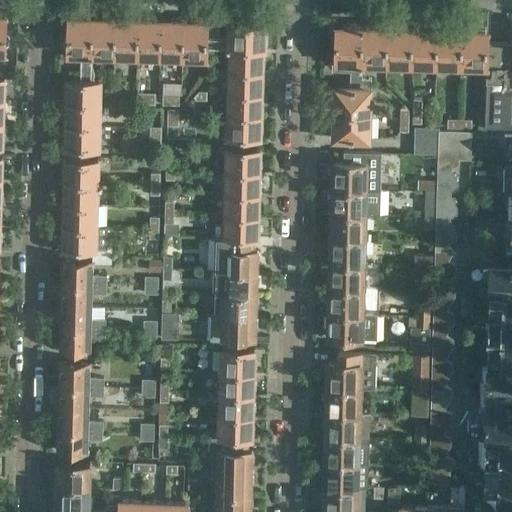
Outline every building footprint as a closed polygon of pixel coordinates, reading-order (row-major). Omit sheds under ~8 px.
[(0,52),(3,53),(3,56),(5,56),(5,46),(6,45),(7,45),(8,44),(8,43),(9,42),(9,41),(9,40),(9,39),(8,38),(7,37),(6,36),(6,34),(5,34),(6,17),(0,17),(0,16),(0,52)] [(92,55),(93,19),(89,19),(86,16),(80,16),(77,19),(69,19),(69,35),(68,35),(68,37),(66,38),(65,39),(65,40),(65,41),(65,42),(64,42),(65,44),(65,45),(66,46),(67,47),(68,48),(68,58),(70,58),(70,55),(81,55),(81,74),(94,74),(94,70),(91,67),(92,55)] [(114,56),(115,20),(112,20),(109,17),(103,17),(100,20),(93,19),(92,55),(114,56)] [(137,57),(138,21),(135,20),(132,18),(126,18),(123,20),(115,20),(114,56),(137,57)] [(160,58),(161,21),(158,21),(155,18),(149,18),(146,21),(138,21),(137,57),(160,58)] [(183,59),(184,22),(181,22),(178,19),(172,19),(169,21),(161,21),(160,58),(183,59)] [(192,22),(184,22),(183,59),(207,59),(207,53),(207,48),(207,37),(207,22),(204,22),(201,20),(195,19),(192,22)] [(229,37),(207,37),(207,48),(216,49),(230,49),(263,50),(263,49),(264,50),(264,46),(267,43),(267,34),(265,31),(265,25),(248,25),(248,24),(247,24),(246,24),(246,23),(244,21),(242,21),(241,21),(240,21),(239,21),(238,22),(237,23),(236,24),(236,25),(226,24),(226,26),(229,26),(229,37)] [(362,64),(363,29),(363,28),(361,28),(361,29),(358,29),(358,28),(357,27),(356,26),(355,25),(353,24),(350,23),(349,23),(348,24),(345,25),(344,25),(343,26),(342,27),(341,28),(337,28),(337,42),(334,44),(334,55),(336,58),(336,64),(351,64),(350,87),(361,87),(362,78),(362,64)] [(387,64),(388,29),(386,29),(386,27),(371,27),(371,29),(363,29),(362,64),(387,64)] [(412,65),(413,30),(410,30),(411,28),(396,28),(396,30),(388,29),(387,64),(412,65)] [(437,65),(438,31),(435,31),(435,29),(421,28),(421,30),(413,30),(412,65),(437,65)] [(461,66),(462,31),(460,31),(460,29),(446,29),(446,31),(438,31),(437,65),(461,66)] [(487,67),(487,41),(488,32),(485,32),(485,30),(471,29),(471,32),(462,31),(461,66),(486,67),(487,67)] [(511,42),(487,41),(487,67),(486,67),(485,82),(487,82),(485,125),(511,126),(511,86),(511,84),(511,42)] [(262,58),(263,50),(230,49),(229,70),(262,71),(262,68),(264,66),(264,60),(262,58)] [(262,79),(262,71),(229,70),(229,92),(261,93),(261,90),(263,88),(264,82),(262,79)] [(370,78),(362,78),(361,87),(370,87),(370,78)] [(93,81),(81,80),(68,80),(68,83),(65,85),(65,91),(67,94),(67,102),(98,103),(98,82),(93,81)] [(361,87),(350,87),(336,87),(336,89),(333,89),(333,104),(335,104),(335,112),(369,113),(370,87),(361,87)] [(207,100),(206,91),(198,91),(193,97),(196,100),(207,100)] [(261,101),(261,93),(229,92),(228,114),(261,115),(261,112),(263,109),(263,104),(261,101)] [(146,104),(146,93),(137,93),(138,104),(146,104)] [(155,104),(155,93),(146,93),(146,104),(155,104)] [(170,105),(171,94),(162,93),(161,104),(170,105)] [(170,105),(179,105),(179,94),(171,94),(170,105)] [(413,99),(412,111),(421,111),(421,98),(413,99)] [(130,107),(130,99),(119,99),(119,107),(130,107)] [(98,125),(98,103),(67,102),(67,105),(65,107),(65,113),(67,115),(66,124),(98,125)] [(400,102),(400,117),(408,118),(408,109),(400,102)] [(179,117),(179,109),(167,108),(167,117),(179,117)] [(412,123),(421,123),(421,111),(412,111),(412,123)] [(369,139),(369,115),(369,113),(335,112),(335,121),(333,121),(332,135),(334,135),(334,138),(369,139)] [(260,123),(261,115),(228,114),(228,136),(260,137),(260,134),(262,131),(262,125),(260,123)] [(178,126),(179,117),(167,117),(167,125),(178,126)] [(399,131),(408,131),(408,118),(400,117),(399,131)] [(459,127),(460,119),(447,118),(446,127),(459,127)] [(471,119),(460,119),(459,127),(471,127),(471,119)] [(97,148),(98,125),(66,124),(66,127),(64,129),(64,135),(66,137),(66,147),(97,148)] [(150,126),(150,134),(161,135),(161,126),(150,126)] [(414,127),(414,140),(438,141),(438,130),(438,127),(414,127)] [(458,159),(452,131),(438,130),(438,141),(437,154),(437,164),(449,164),(451,169),(458,165),(458,159)] [(471,159),(471,131),(452,131),(458,159),(471,159)] [(150,142),(161,143),(161,135),(150,134),(150,142)] [(437,154),(438,141),(414,140),(413,153),(426,153),(437,154)] [(227,148),(227,170),(259,171),(259,169),(261,166),(261,160),(259,158),(260,149),(227,148)] [(343,162),(333,162),(333,166),(331,166),(330,178),(333,178),(333,187),(365,188),(381,188),(382,152),(344,151),(343,162)] [(437,170),(437,164),(437,154),(426,153),(426,169),(437,170)] [(159,183),(160,172),(160,158),(151,157),(151,172),(150,183),(159,183)] [(174,169),(175,157),(166,157),(165,168),(174,169)] [(65,178),(65,181),(96,182),(97,182),(98,167),(98,159),(66,159),(65,168),(63,170),(63,176),(65,178)] [(458,182),(451,169),(449,164),(437,164),(437,170),(436,189),(449,189),(450,193),(457,189),(458,182)] [(165,168),(165,180),(174,180),(174,169),(165,168)] [(259,180),(259,171),(227,170),(226,192),(259,193),(259,191),(261,188),(261,182),(259,180)] [(96,204),(97,182),(96,182),(65,181),(65,190),(63,192),(63,198),(64,200),(64,203),(96,204)] [(159,194),(159,183),(150,183),(150,194),(159,194)] [(381,188),(365,188),(333,187),(333,191),(330,191),(330,203),(332,203),(332,212),(364,213),(380,213),(381,188)] [(456,206),(450,193),(449,189),(436,189),(435,213),(448,214),(450,218),(457,214),(456,206)] [(511,189),(504,190),(503,190),(503,195),(507,195),(506,214),(511,214),(511,189)] [(258,202),(259,193),(226,192),(225,215),(258,215),(258,212),(260,210),(260,204),(258,202)] [(165,201),(164,212),(174,212),(174,201),(165,201)] [(95,226),(96,204),(64,203),(64,212),(62,214),(62,220),(64,222),(64,225),(95,226)] [(425,203),(425,215),(433,215),(433,203),(425,203)] [(173,223),(174,212),(164,212),(164,223),(173,223)] [(364,238),(364,213),(332,212),(332,216),(329,216),(329,228),(332,228),(331,237),(364,238)] [(456,231),(450,218),(448,214),(435,213),(434,250),(453,250),(448,243),(456,239),(456,231)] [(511,214),(506,214),(506,234),(502,234),(502,248),(511,248),(511,214)] [(258,224),(258,215),(225,215),(224,236),(226,236),(226,237),(253,238),(257,238),(257,234),(259,232),(260,226),(258,224)] [(424,227),(433,227),(433,215),(425,215),(424,227)] [(150,216),(150,228),(158,228),(158,216),(150,216)] [(107,226),(95,226),(64,225),(64,234),(62,236),(61,242),(63,244),(63,247),(91,248),(91,255),(111,255),(112,247),(106,247),(107,226)] [(149,239),(158,239),(158,228),(150,228),(149,239)] [(214,236),(213,270),(256,271),(257,262),(259,260),(259,254),(257,252),(257,249),(253,249),(253,238),(226,237),(214,236)] [(363,263),(364,238),(331,237),(331,241),(329,241),(328,253),(331,253),(331,262),(363,263)] [(448,260),(453,250),(434,250),(433,289),(444,289),(447,284),(448,271),(455,264),(448,260)] [(432,266),(432,254),(414,254),(413,265),(432,266)] [(111,264),(111,255),(91,255),(91,261),(63,260),(62,282),(106,283),(107,274),(92,273),(93,263),(111,264)] [(173,256),(163,256),(163,269),(172,269),(173,256)] [(511,261),(509,261),(509,265),(497,264),(498,257),(489,257),(489,289),(511,289),(511,261)] [(363,288),(363,263),(331,262),(331,266),(328,266),(328,278),(330,278),(330,287),(363,288)] [(431,279),(432,266),(413,265),(412,278),(431,279)] [(172,280),(172,269),(163,269),(162,279),(172,280)] [(256,274),(256,271),(213,270),(212,292),(215,293),(256,294),(256,284),(258,282),(258,276),(256,274)] [(157,285),(158,277),(144,276),(144,284),(157,285)] [(106,293),(106,283),(62,282),(62,305),(92,305),(92,293),(106,293)] [(157,294),(157,285),(144,284),(143,293),(157,294)] [(454,289),(447,284),(444,289),(433,289),(433,314),(444,314),(447,310),(455,296),(454,289)] [(362,312),(363,288),(330,287),(330,291),(327,291),(327,303),(330,303),(329,312),(362,313),(362,312)] [(511,289),(489,289),(479,288),(479,294),(489,295),(488,314),(511,315),(511,289)] [(256,296),(256,294),(215,293),(215,315),(255,316),(256,306),(258,304),(258,298),(256,296)] [(171,302),(161,302),(161,312),(171,312),(171,302)] [(430,315),(430,304),(422,303),(422,314),(430,315)] [(91,317),(92,305),(62,305),(61,327),(105,328),(106,318),(91,317)] [(155,308),(144,308),(143,315),(155,316),(155,308)] [(454,313),(447,310),(444,314),(433,314),(432,338),(444,339),(446,335),(454,320),(454,313)] [(170,323),(171,312),(161,312),(161,322),(170,323)] [(376,313),(362,312),(362,313),(329,312),(329,316),(327,315),(326,328),(329,328),(329,337),(361,338),(376,338),(376,313)] [(511,315),(488,314),(478,313),(478,319),(488,319),(488,338),(488,340),(511,340),(511,315)] [(429,350),(430,315),(422,314),(421,327),(410,327),(409,350),(429,350)] [(255,316),(215,315),(212,315),(211,336),(253,337),(253,338),(255,338),(255,328),(257,326),(257,320),(255,318),(255,316)] [(157,330),(157,320),(144,319),(143,329),(157,330)] [(105,338),(105,328),(61,327),(60,349),(90,350),(91,337),(105,338)] [(156,337),(157,330),(143,329),(143,336),(156,337)] [(453,338),(446,335),(444,339),(432,338),(431,363),(443,363),(445,359),(453,346),(453,338)] [(511,340),(488,340),(488,338),(478,338),(478,345),(487,345),(487,365),(511,365),(511,340)] [(222,348),(221,370),(254,371),(254,369),(256,367),(256,361),(254,358),(254,349),(253,349),(222,348)] [(327,386),(360,387),(375,388),(376,352),(349,352),(349,362),(328,361),(328,371),(325,370),(325,383),(327,383),(327,386)] [(418,354),(417,370),(430,370),(430,357),(427,354),(418,354)] [(169,357),(160,357),(160,369),(169,369),(169,357)] [(452,363),(445,359),(443,363),(431,363),(431,388),(442,388),(445,384),(453,370),(452,363)] [(88,376),(88,362),(60,361),(60,384),(104,385),(104,376),(88,376)] [(511,365),(487,365),(486,402),(511,402),(511,365)] [(254,380),(254,371),(221,370),(221,393),(253,394),(253,391),(255,388),(255,383),(254,380)] [(413,376),(413,389),(429,389),(430,377),(413,376)] [(142,378),(141,387),(155,388),(155,379),(142,378)] [(159,378),(159,390),(169,390),(169,378),(159,378)] [(103,396),(104,385),(60,384),(59,406),(87,407),(100,407),(100,395),(103,396)] [(452,388),(445,384),(442,388),(431,388),(430,413),(441,414),(444,409),(452,395),(452,388)] [(359,412),(360,387),(327,386),(327,395),(324,395),(324,408),(327,408),(327,411),(359,412)] [(141,396),(154,397),(155,388),(141,387),(141,396)] [(159,390),(159,401),(169,401),(169,390),(159,390)] [(427,416),(428,391),(411,391),(410,415),(427,416)] [(253,402),(253,394),(221,393),(220,415),(253,416),(253,413),(255,410),(255,405),(253,402)] [(511,402),(486,402),(485,439),(511,439),(511,402)] [(87,419),(87,407),(59,406),(58,428),(102,429),(103,420),(87,419)] [(451,414),(444,409),(441,414),(430,413),(429,437),(441,438),(443,434),(451,420),(451,414)] [(141,410),(140,418),(153,418),(153,410),(141,410)] [(369,412),(359,412),(327,411),(326,420),(324,420),(323,433),(326,433),(326,436),(368,438),(369,412)] [(252,424),(253,416),(220,415),(220,436),(221,436),(221,437),(248,438),(252,438),(252,435),(254,432),(254,426),(252,424)] [(153,432),(153,422),(141,422),(140,432),(153,432)] [(159,423),(158,435),(167,435),(167,424),(159,423)] [(102,440),(102,429),(58,428),(58,450),(86,451),(86,439),(102,440)] [(418,429),(418,439),(418,440),(427,440),(427,429),(418,429)] [(450,438),(443,434),(441,438),(429,437),(429,462),(441,462),(445,455),(451,445),(450,438)] [(167,446),(167,435),(158,435),(158,446),(167,446)] [(368,463),(368,438),(326,436),(326,445),(323,445),(323,458),(325,458),(325,462),(358,462),(368,463)] [(252,449),(247,449),(248,438),(221,437),(209,437),(209,451),(220,452),(219,470),(251,471),(251,463),(253,460),(254,455),(252,452),(252,449)] [(511,439),(485,439),(485,459),(475,459),(474,465),(485,465),(511,465),(511,439)] [(427,448),(427,440),(418,440),(417,448),(427,448)] [(456,460),(445,455),(441,462),(429,462),(428,473),(428,480),(428,481),(435,483),(450,483),(450,470),(456,460)] [(144,471),(144,462),(132,462),(132,471),(144,471)] [(155,471),(155,462),(144,462),(144,471),(155,471)] [(357,487),(358,462),(325,462),(325,470),(322,470),(322,482),(325,483),(325,487),(357,487)] [(57,477),(57,486),(89,487),(90,464),(57,463),(57,467),(55,469),(55,475),(57,477)] [(177,465),(166,464),(166,472),(177,473),(177,465)] [(428,466),(414,465),(414,474),(417,474),(428,475),(428,473),(428,466)] [(511,465),(485,465),(484,484),(474,484),(474,490),(484,490),(484,491),(511,491),(511,465)] [(251,474),(251,471),(219,470),(218,493),(251,493),(251,485),(253,482),(253,477),(251,474)] [(113,477),(111,488),(118,489),(121,485),(122,477),(113,477)] [(192,491),(196,491),(196,480),(188,480),(187,487),(192,491)] [(428,495),(428,482),(426,485),(415,487),(414,495),(428,495)] [(88,509),(89,487),(57,486),(57,489),(55,491),(54,497),(56,499),(56,508),(88,509)] [(383,498),(383,486),(373,487),(373,498),(383,498)] [(335,511),(356,511),(357,487),(325,487),(324,495),(322,495),(321,507),(324,507),(324,511),(335,511)] [(511,511),(511,491),(484,491),(484,509),(473,508),(473,511),(511,511)] [(250,496),(251,493),(218,493),(217,511),(250,511),(250,507),(252,504),(252,498),(250,496)] [(113,496),(112,504),(120,504),(121,500),(121,496),(113,496)] [(187,499),(187,503),(187,511),(195,511),(195,499),(187,499)] [(142,511),(143,501),(121,500),(120,504),(120,511),(142,511)] [(164,511),(165,502),(143,501),(142,511),(164,511)] [(186,511),(187,511),(187,503),(165,502),(164,511),(186,511)]
